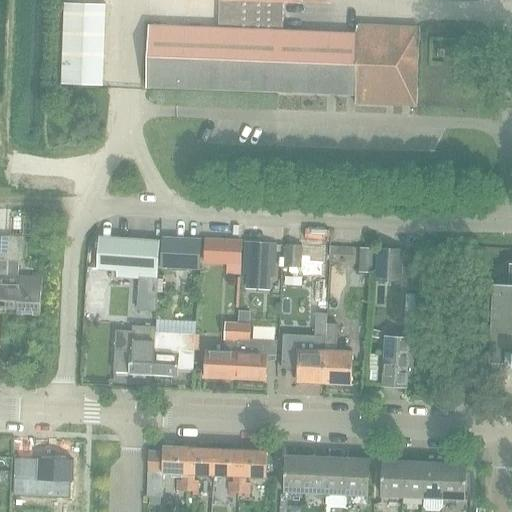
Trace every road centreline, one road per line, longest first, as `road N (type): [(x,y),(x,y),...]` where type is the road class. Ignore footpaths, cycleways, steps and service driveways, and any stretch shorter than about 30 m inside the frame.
road 1 (residential): [(511,226),(78,209),(62,407)]
road 2 (tertiary): [(128,411),(504,429)]
